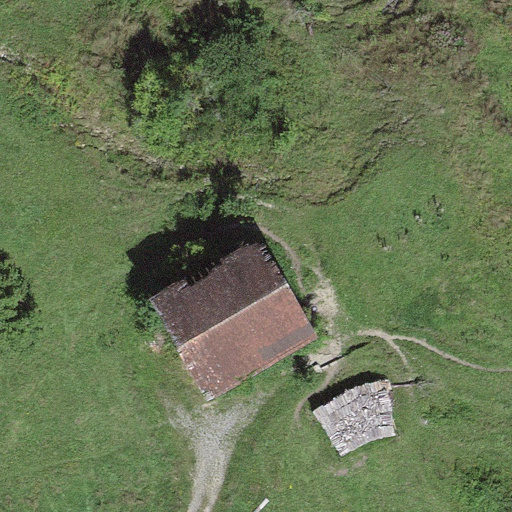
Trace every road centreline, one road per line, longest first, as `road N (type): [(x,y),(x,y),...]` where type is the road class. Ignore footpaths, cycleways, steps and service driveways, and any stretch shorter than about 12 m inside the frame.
road 1 (track): [(189,511),(210,449),(348,343),(415,311),(511,344)]
road 2 (track): [(0,497),(79,487),(210,449)]
